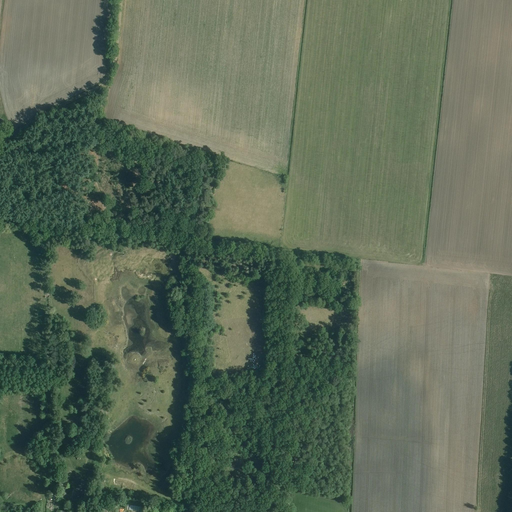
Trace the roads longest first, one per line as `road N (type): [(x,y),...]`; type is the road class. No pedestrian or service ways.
road 1 (track): [(190,243),(126,234),(98,188),(95,124),(120,0)]
road 2 (track): [(190,243),(356,261)]
road 3 (track): [(0,152),(24,123),(105,80)]
road 4 (track): [(126,234),(0,220)]
